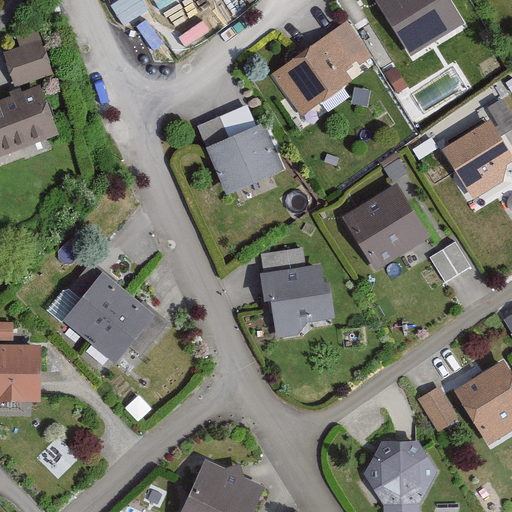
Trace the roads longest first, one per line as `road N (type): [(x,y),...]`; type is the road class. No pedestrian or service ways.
road 1 (residential): [(284,453),(511,290)]
road 2 (residential): [(128,123),(239,375)]
road 3 (residential): [(239,375),(82,511)]
road 4 (residential): [(128,123),(292,0)]
road 5 (residential): [(75,0),(128,123)]
